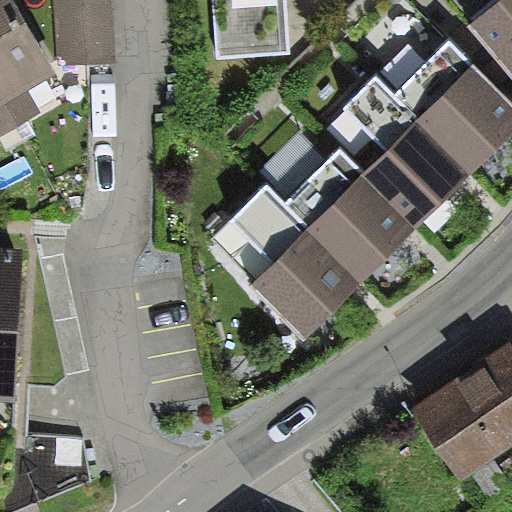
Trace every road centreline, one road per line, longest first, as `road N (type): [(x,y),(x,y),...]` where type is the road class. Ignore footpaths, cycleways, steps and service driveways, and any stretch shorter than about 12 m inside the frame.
road 1 (residential): [(155,511),(109,290),(133,185),(142,0)]
road 2 (unclassified): [(511,260),(174,511)]
